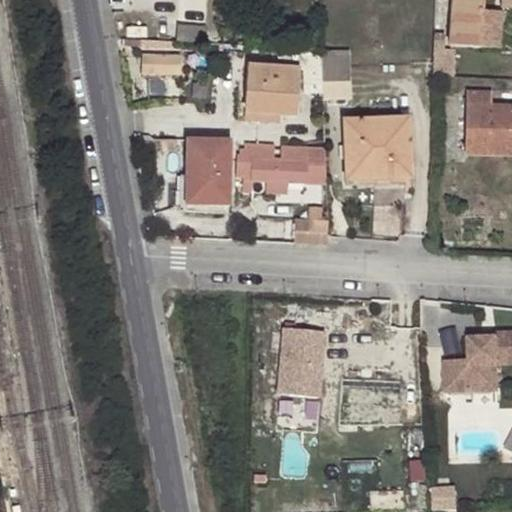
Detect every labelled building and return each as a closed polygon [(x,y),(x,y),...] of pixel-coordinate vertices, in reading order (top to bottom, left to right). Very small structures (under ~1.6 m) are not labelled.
[(511,0),(449,0),(447,45),(498,48),(500,11),(479,11),(479,0),(500,0),(500,7),(511,7),(511,0)] [(176,25),(175,41),(202,43),(203,26),(176,25)] [(343,39),(319,40),(320,50),(320,52),(343,51),(343,39)] [(302,95),(322,95),(322,93),(321,82),(320,67),(320,52),(320,50),(303,50),(276,48),(278,68),(246,65),(242,111),(278,115),(296,116),(299,69),(302,69),(302,95)] [(343,51),(320,52),(320,67),(350,66),(349,51),(343,51)] [(148,53),(148,74),(187,74),(187,53),(148,53)] [(350,82),(350,66),(320,67),(321,82),(336,82),(350,82)] [(321,82),(322,93),(337,93),(336,82),(321,82)] [(508,122),(511,121),(511,107),(489,106),(489,93),(467,92),(465,153),(506,154),(508,122)] [(277,123),(278,115),(242,111),(242,120),(277,123)] [(343,121),(344,145),(358,144),(358,161),(352,161),(353,181),(404,179),(410,179),(407,119),(343,121)] [(185,205),(185,212),(220,212),(219,206),(228,206),(230,141),(186,140),(186,176),(185,205)] [(273,146),(244,144),(242,182),(266,183),(265,194),(286,195),(287,183),(325,186),(324,149),(282,146),(281,159),(272,159),(273,146)] [(358,144),(344,145),(345,182),(353,181),(352,161),(358,161),(358,144)] [(353,181),(345,182),(345,187),(404,185),(404,179),(353,181)] [(326,236),(327,222),(293,220),(291,243),(326,246),(326,236)] [(327,398),(333,329),(289,325),(283,394),(327,398)] [(511,331),(489,333),(489,338),(476,338),(463,339),(464,360),(438,362),(440,394),(493,391),(492,364),(511,363),(511,331)]
